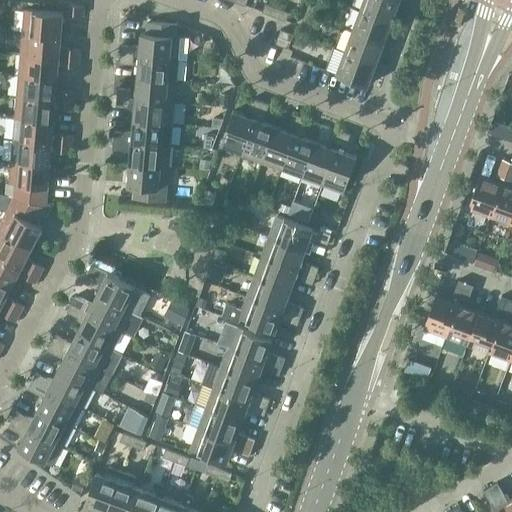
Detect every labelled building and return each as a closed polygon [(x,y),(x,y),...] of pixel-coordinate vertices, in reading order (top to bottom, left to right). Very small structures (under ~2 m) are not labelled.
[(364,0),(361,9),(396,22),(401,9),(397,8),(399,0),(364,0)] [(306,13),(314,16),(319,5),(311,2),(306,13)] [(263,12),(275,16),(278,8),(266,4),(263,12)] [(69,14),(83,16),(84,7),(70,5),(69,14)] [(275,16),(286,21),(290,12),(278,8),(275,16)] [(361,9),(353,31),(384,42),(387,34),(391,36),(396,22),(361,9)] [(26,10),(24,32),(62,35),(64,13),(26,10)] [(314,16),(306,13),(302,25),(310,28),(314,16)] [(178,24),(148,22),(147,34),(177,36),(178,24)] [(281,30),(276,44),(289,48),(294,34),(281,30)] [(353,31),(345,52),(380,65),(385,52),(381,50),(384,42),(353,31)] [(24,32),(22,54),(60,57),(62,35),(24,32)] [(135,46),(134,55),(178,59),(180,37),(177,36),(147,34),(142,33),(141,47),(135,46)] [(294,47),(302,50),(306,38),(298,35),(294,47)] [(122,45),(121,54),(134,55),(135,46),(122,45)] [(66,57),(80,59),(80,50),(66,49),(66,57)] [(380,65),(345,52),(337,74),(368,86),(371,77),(375,78),(380,65)] [(22,54),(20,75),(58,79),(60,57),(22,54)] [(121,54),(121,63),(133,64),(134,55),(121,54)] [(140,56),(138,77),(176,81),(178,59),(140,56)] [(80,59),(66,57),(65,66),(79,68),(80,59)] [(20,75),(18,97),(56,100),(58,79),(20,75)] [(138,77),(136,99),(174,102),(176,81),(138,77)] [(118,97),(130,98),(131,90),(118,88),(118,97)] [(63,92),(62,101),(76,102),(77,93),(63,92)] [(18,97),(16,118),(54,121),(56,100),(18,97)] [(130,98),(118,97),(117,106),(130,107),(130,98)] [(136,108),(134,120),(172,124),(174,102),(136,99),(130,98),(130,107),(136,108)] [(248,111),(257,114),(261,102),(253,99),(248,111)] [(76,102),(62,101),(61,109),(75,111),(76,102)] [(257,114),(265,117),(270,105),(261,102),(257,114)] [(221,146),(242,154),(255,119),(234,111),(221,146)] [(242,154),(262,162),(275,126),(263,122),(265,117),(257,114),(255,119),(242,154)] [(289,126),(297,129),(302,117),(293,114),(289,126)] [(297,129),(306,132),(310,120),(302,117),(297,129)] [(16,118),(14,140),(52,143),(54,121),(16,118)] [(127,132),(127,141),(170,145),(172,124),(134,120),(133,133),(127,132)] [(511,128),(493,121),(489,132),(511,140),(511,128)] [(295,134),(275,126),(262,162),(282,169),(295,134)] [(282,169),(303,177),(316,141),(304,137),(306,132),(297,129),(295,134),(282,169)] [(330,141),(338,144),(342,132),(334,129),(330,141)] [(114,140),(127,141),(127,132),(115,131),(114,140)] [(338,144),(346,147),(351,135),(342,132),(338,144)] [(58,143),(72,145),(73,136),(59,134),(58,143)] [(14,140),(13,161),(50,164),(52,143),(14,140)] [(127,141),(114,140),(113,149),(126,150),(127,141)] [(132,151),(131,163),(168,167),(170,145),(127,141),(126,150),(132,151)] [(336,149),(316,141),(303,177),(323,184),(336,149)] [(72,145),(58,143),(57,152),(71,154),(72,145)] [(336,149),(323,184),(344,192),(357,157),(336,149)] [(501,166),(498,175),(505,177),(511,163),(503,160),(501,166)] [(16,184),(15,198),(46,207),(48,187),(49,177),(53,177),(55,175),(56,168),(54,165),(50,164),(13,161),(11,184),(16,184)] [(168,167),(131,163),(129,186),(135,187),(134,199),(165,201),(168,167)] [(468,209),(491,217),(503,183),(481,175),(468,209)] [(491,217),(511,225),(511,186),(503,183),(491,217)] [(15,198),(0,226),(0,230),(32,247),(42,227),(37,224),(46,207),(15,198)] [(278,215),(270,236),(306,249),(314,228),(278,215)] [(0,255),(40,275),(44,268),(26,258),(32,247),(0,230),(0,255)] [(316,240),(328,244),(331,235),(319,230),(316,240)] [(270,236),(263,256),(298,270),(306,249),(270,236)] [(40,275),(0,255),(0,279),(12,286),(18,274),(36,283),(40,275)] [(263,256),(255,277),(291,290),(298,270),(263,256)] [(304,272),(316,276),(319,268),(307,263),(304,272)] [(87,273),(99,279),(103,270),(92,265),(87,273)] [(316,276),(304,272),(301,280),(313,285),(316,276)] [(109,273),(98,293),(132,311),(141,315),(151,295),(109,273)] [(255,277),(248,297),(283,310),(291,290),(255,277)] [(0,279),(0,303),(8,307),(12,300),(7,297),(12,286),(0,279)] [(454,295),(461,297),(464,288),(457,286),(454,295)] [(464,288),(461,297),(469,300),(472,291),(464,288)] [(98,293),(88,312),(122,330),(132,311),(98,293)] [(424,329),(446,337),(459,303),(436,295),(424,329)] [(76,296),(72,304),(83,310),(87,302),(76,296)] [(283,310),(248,297),(243,310),(228,304),(223,316),(240,322),(241,319),(276,331),(283,310)] [(8,307),(20,314),(24,306),(12,300),(8,307)] [(497,310),(504,313),(507,304),(500,301),(497,310)] [(446,337),(468,345),(480,311),(459,303),(446,337)] [(83,310),(72,304),(67,312),(79,318),(83,310)] [(292,304),(289,312),(301,317),(304,308),(292,304)] [(8,307),(4,315),(16,322),(20,314),(8,307)] [(468,345),(489,353),(502,319),(504,313),(497,310),(495,310),(493,316),(480,311),(468,345)] [(88,312),(78,332),(112,349),(122,330),(88,312)] [(289,312),(286,321),(298,325),(301,317),(289,312)] [(489,353),(510,361),(511,356),(511,322),(502,319),(489,353)] [(237,326),(229,347),(265,360),(273,339),(237,326)] [(63,348),(69,351),(113,374),(123,354),(112,349),(78,332),(73,343),(67,340),(63,348)] [(56,335),(52,342),(63,348),(67,340),(56,335)] [(48,350),(65,359),(69,351),(63,348),(52,342),(48,350)] [(229,347),(222,367),(257,380),(265,360),(229,347)] [(65,359),(59,370),(92,387),(103,393),(113,374),(69,351),(65,359)] [(270,362),(282,367),(286,358),(274,354),(270,362)] [(282,367),(270,362),(267,371),(279,375),(282,367)] [(222,367),(214,388),(250,401),(257,380),(222,367)] [(48,379),(44,386),(83,407),(92,387),(59,370),(53,381),(48,379)] [(32,381),(44,386),(48,379),(36,373),(32,381)] [(44,386),(32,381),(28,389),(45,397),(49,389),(44,386)] [(214,388),(207,408),(242,421),(247,409),(252,411),(255,403),(250,401),(214,388)] [(45,397),(39,408),(73,426),(83,407),(49,389),(45,397)] [(255,403),(267,407),(271,399),(259,394),(255,403)] [(267,407),(255,403),(252,411),(264,416),(267,407)] [(28,417),(24,425),(63,445),(73,426),(39,408),(34,418),(28,417)] [(207,408),(199,428),(235,441),(242,421),(207,408)] [(12,419),(24,425),(28,417),(17,411),(12,419)] [(8,427),(20,433),(24,425),(12,419),(8,427)] [(63,445),(24,425),(20,433),(24,436),(19,448),(52,465),(63,445)] [(235,441),(199,428),(191,449),(227,463),(235,441)] [(119,445),(131,449),(135,437),(123,433),(119,445)] [(244,435),(241,443),(253,448),(256,439),(244,435)] [(131,449),(143,454),(147,442),(135,437),(131,449)] [(241,443),(237,452),(250,456),(253,448),(241,443)] [(162,461),(174,465),(178,453),(166,449),(162,461)] [(174,465),(195,473),(199,461),(178,453),(174,465)] [(195,473),(216,481),(221,469),(199,461),(195,473)] [(221,469),(216,481),(228,485),(233,473),(221,469)] [(93,511),(96,511),(107,511),(119,481),(97,472),(85,504),(95,507),(93,511)] [(132,511),(141,489),(119,481),(107,511),(132,511)] [(501,487),(494,491),(499,500),(506,496),(501,487)] [(156,511),(162,496),(141,489),(132,511),(156,511)] [(499,500),(494,491),(487,496),(492,504),(499,500)] [(180,511),(183,504),(162,496),(156,511),(180,511)] [(511,511),(511,498),(502,505),(506,511),(511,511)]
